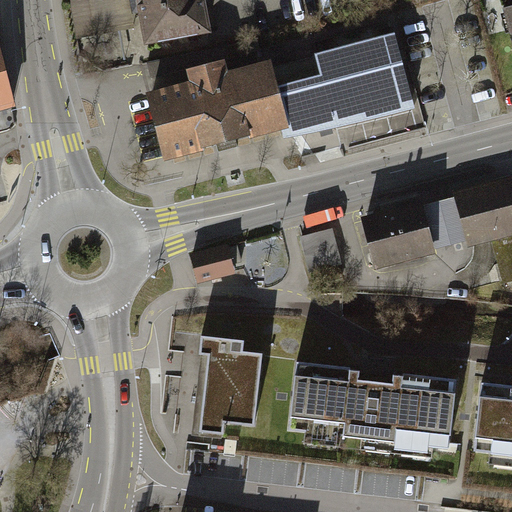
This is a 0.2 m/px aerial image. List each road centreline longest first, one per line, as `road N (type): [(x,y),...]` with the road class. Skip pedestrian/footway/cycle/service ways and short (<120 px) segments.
road 1 (secondary): [(128,239),(511,141)]
road 2 (secondary): [(114,511),(124,436),(114,288)]
road 3 (secondary): [(67,295),(81,325),(98,428),(86,511)]
road 4 (secondary): [(33,0),(73,211)]
